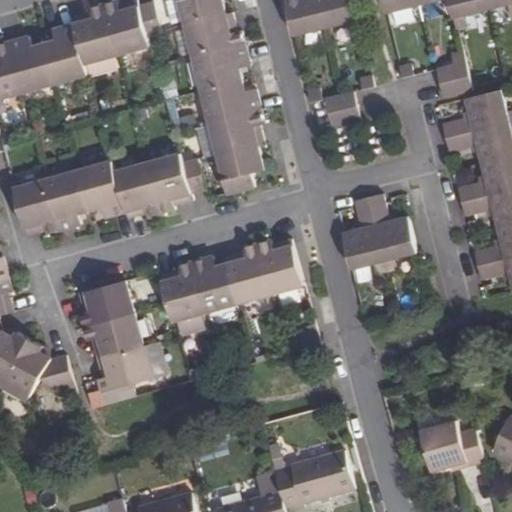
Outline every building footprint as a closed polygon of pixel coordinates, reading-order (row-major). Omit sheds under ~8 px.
[(182,0),(188,23),(228,13),(224,0),(182,0)] [(358,20),(353,0),(286,0),(296,36),(358,20)] [(511,0),(382,0),(386,14),(443,0),(450,0),(455,17),(466,15),(487,10),(506,5),(511,3),(511,0)] [(150,36),(141,6),(123,12),(120,1),(105,5),(119,55),(152,46),(150,36)] [(157,2),(141,6),(150,36),(165,32),(157,2)] [(119,55),(105,5),(92,8),(95,19),(76,24),(87,64),(119,55)] [(228,13),(188,23),(196,57),(247,44),(243,30),(232,33),(228,13)] [(469,26),(466,15),(455,17),(458,29),(469,26)] [(90,76),(87,64),(76,24),(55,30),(58,40),(46,43),(57,85),(90,76)] [(57,85),(46,43),(34,47),(31,37),(10,42),(24,94),(57,85)] [(10,42),(0,45),(0,100),(24,94),(10,42)] [(252,65),(247,44),(196,57),(204,90),(245,80),(242,68),(252,65)] [(473,88),(463,51),(452,54),(454,66),(438,71),(444,95),(473,88)] [(414,76),(412,65),(400,67),(401,79),(414,76)] [(375,87),(372,75),(360,78),(363,89),(375,87)] [(263,110),(258,88),(247,91),(245,80),(204,90),(212,122),(263,110)] [(320,88),(310,90),(312,102),(323,99),(320,88)] [(509,110),(504,89),(466,98),(470,116),(444,122),(451,150),(477,144),(486,181),(460,187),(467,215),(493,209),(501,243),(476,249),(483,279),(508,273),(511,288),(511,120),(511,121),(509,110)] [(361,119),(354,92),(327,100),(334,127),(361,119)] [(266,124),(263,110),(212,122),(220,154),(260,145),(256,126),(266,124)] [(220,154),(212,122),(197,126),(205,158),(220,154)] [(266,170),(260,145),(220,154),(230,193),(258,186),(255,173),(266,170)] [(185,162),(183,154),(150,163),(163,212),(177,209),(175,198),(194,194),(185,162)] [(208,189),(201,158),(185,162),(194,194),(208,189)] [(117,171),(114,160),(82,169),(92,210),(104,206),(107,216),(128,211),(117,171)] [(163,212),(150,163),(117,171),(128,211),(147,207),(150,216),(163,212)] [(92,210),(82,169),(48,178),(62,230),(82,224),(81,213),(92,210)] [(62,230),(48,178),(15,188),(26,228),(45,222),(49,233),(62,230)] [(418,251),(409,216),(391,220),(384,191),(356,198),(364,228),(345,232),(353,267),(377,261),(386,259),(398,256),(418,251)] [(306,285),(296,244),(277,250),(274,240),(260,243),(274,294),(306,285)] [(274,294),(260,243),(246,247),(248,257),(230,263),(241,302),(274,294)] [(230,263),(218,265),(214,256),(194,262),(207,312),(241,302),(230,263)] [(400,267),(398,256),(386,259),(389,270),(400,267)] [(0,259),(0,279),(11,277),(5,258),(0,259)] [(389,270),(386,259),(377,261),(380,272),(389,270)] [(207,312),(194,262),(180,266),(183,275),(164,281),(171,302),(175,320),(202,313),(207,312)] [(14,290),(11,277),(0,279),(0,315),(0,316),(8,313),(3,293),(14,290)] [(137,312),(129,280),(88,292),(93,310),(83,314),(87,327),(137,312)] [(146,345),(137,312),(87,327),(90,339),(101,337),(107,355),(146,345)] [(205,328),(202,313),(179,320),(182,334),(205,328)] [(4,331),(0,316),(0,315),(0,389),(3,391),(30,344),(4,331)] [(321,344),(316,326),(315,323),(297,328),(303,349),(312,347),(321,344)] [(170,374),(161,341),(146,345),(156,377),(170,374)] [(76,385),(68,354),(54,358),(30,344),(3,391),(27,404),(42,379),(61,390),(76,385)] [(156,377),(146,345),(107,355),(112,374),(101,379),(105,392),(134,383),(156,377)] [(224,372),(221,361),(189,369),(192,380),(224,372)] [(137,396),(134,383),(105,392),(91,395),(94,408),(137,396)] [(511,416),(510,415),(492,454),(511,462),(511,416)] [(486,462),(476,428),(460,432),(455,420),(420,431),(431,470),(452,465),(465,461),(466,467),(486,462)] [(270,447),(277,471),(280,486),(287,511),(305,506),(304,503),(352,489),(341,452),(293,465),(294,469),(287,471),(280,444),(270,447)] [(466,467),(465,461),(452,465),(453,471),(466,467)] [(261,491),(280,486),(277,471),(257,477),(261,491)] [(287,511),(280,486),(261,491),(262,496),(217,509),(217,511),(287,511)] [(124,499),(127,511),(195,511),(191,493),(138,507),(136,496),(124,499)] [(127,511),(124,499),(107,505),(109,511),(127,511)]
